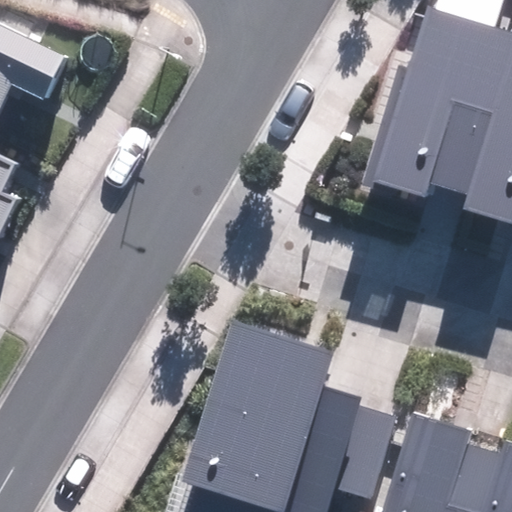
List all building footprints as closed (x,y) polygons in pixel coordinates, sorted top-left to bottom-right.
[(417,13),(395,0),(380,0),(338,70),(370,90),(417,13)] [(511,37),(433,14),(418,65),(402,61),(382,125),(394,128),(377,184),(430,200),(442,160),(482,171),(472,204),(511,215),(511,37)] [(0,110),(13,84),(44,99),(64,57),(0,25),(0,110)] [(356,126),(318,104),(285,160),(324,183),(356,126)] [(0,225),(14,198),(0,192),(14,164),(0,157),(0,225)] [(334,352),(230,321),(181,481),(195,485),(187,511),(330,511),(337,490),(371,500),(396,416),(360,405),(362,397),(324,386),(334,352)] [(511,511),(511,442),(502,439),(499,451),(470,443),(473,431),(412,412),(381,511),(511,511)]
